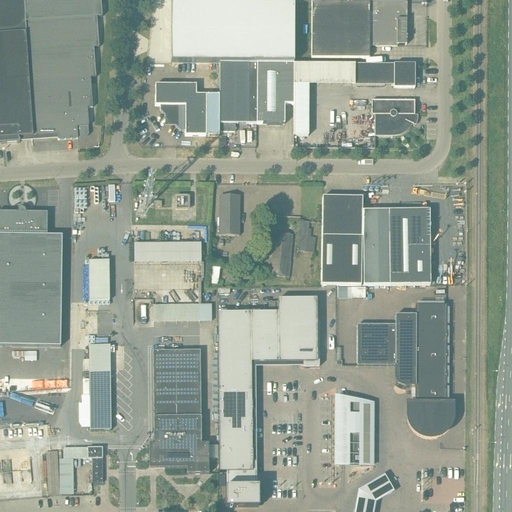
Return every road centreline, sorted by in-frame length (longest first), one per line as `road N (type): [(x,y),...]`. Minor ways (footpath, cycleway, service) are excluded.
road 1 (unclassified): [(116,166),(431,163),(444,139),(444,0)]
road 2 (unknown): [(132,328),(119,249),(98,240),(79,250),(72,365),(81,431)]
road 3 (primary): [(511,329),(506,511)]
road 4 (unclassified): [(116,166),(135,0)]
road 5 (unknown): [(81,431),(124,443),(132,328)]
road 6 (unknown): [(132,328),(193,323),(200,420)]
